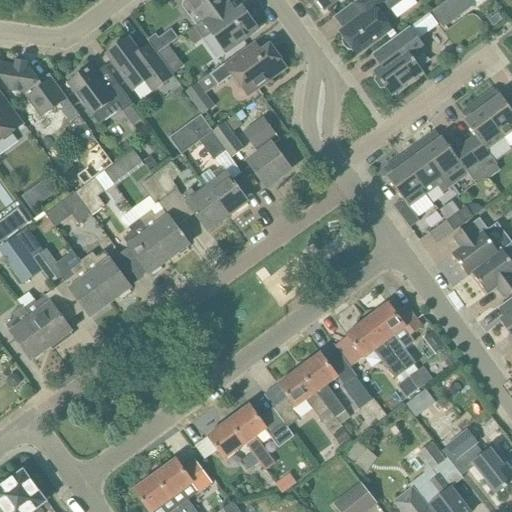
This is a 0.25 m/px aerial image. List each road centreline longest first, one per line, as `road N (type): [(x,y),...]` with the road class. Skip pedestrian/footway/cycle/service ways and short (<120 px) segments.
road 1 (residential): [(74,486),(397,248)]
road 2 (residential): [(349,186),(27,423)]
road 3 (residential): [(334,169),(496,49)]
road 4 (residential): [(397,248),(511,405)]
road 5 (unclassified): [(0,29),(56,40),(118,0)]
